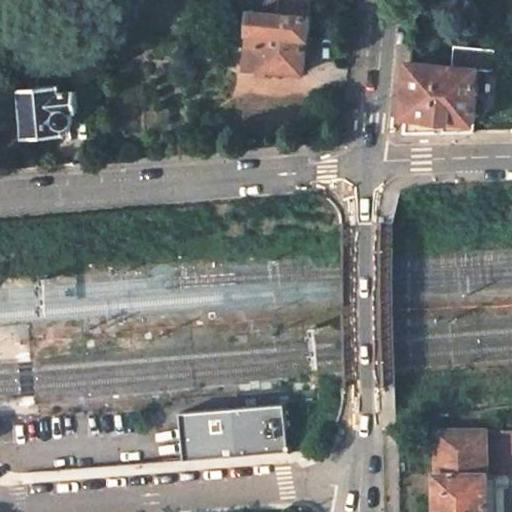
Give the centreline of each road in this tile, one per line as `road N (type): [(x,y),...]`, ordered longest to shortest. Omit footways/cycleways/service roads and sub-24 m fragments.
road 1 (unclassified): [(368,163),(0,196)]
road 2 (tertiary): [(358,511),(368,163)]
road 3 (tertiary): [(368,163),(384,0)]
road 4 (unclassified): [(368,163),(511,158)]
